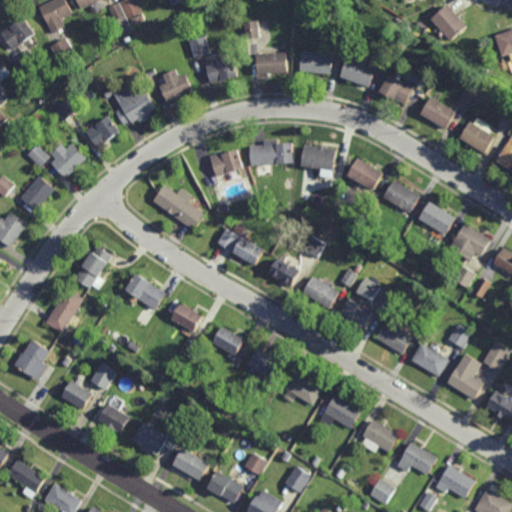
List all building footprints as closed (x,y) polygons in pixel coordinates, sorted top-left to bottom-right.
[(52,33),(39,7),(53,0),(65,0),(72,13),(61,19),(65,26),(52,33)] [(110,0),(112,4),(107,6),(106,5),(101,8),(98,2),(101,0),(98,0),(82,8),(77,0),(110,0)] [(129,18),(121,2),(125,0),(138,0),(144,11),(129,18)] [(119,35),(112,22),(117,20),(110,7),(120,2),(133,28),(119,35)] [(466,26),(450,41),(444,34),(441,36),(435,30),(438,27),(430,19),(447,4),(466,26)] [(135,25),(131,18),(143,13),(146,20),(135,25)] [(13,49),(3,34),(20,22),(19,21),(24,18),(35,34),(22,43),(13,49)] [(247,39),(245,22),(258,21),(260,37),(247,39)] [(421,30),(415,25),(417,21),(424,25),(421,30)] [(511,53),(503,56),(496,36),(511,30),(511,53)] [(127,43),(124,38),(130,35),(133,40),(127,43)] [(195,58),(191,40),(207,36),(211,53),(195,58)] [(60,61),(51,47),(66,38),(75,52),(60,61)] [(24,76),(14,63),(19,59),(18,57),(29,50),(32,53),(27,57),(35,68),(24,76)] [(332,74),(301,72),(303,52),(334,54),(332,74)] [(275,74),(264,75),(264,74),(258,74),(258,55),(288,53),(288,73),(275,73),(275,74)] [(239,77),(223,81),(223,80),(213,83),(207,64),(219,60),(220,62),(234,58),(239,77)] [(368,87),(353,82),(354,81),(342,77),(349,58),(354,60),(353,62),(374,69),(368,87)] [(181,77),(187,74),(194,91),(169,102),(161,86),(168,83),(165,75),(177,69),(181,77)] [(402,83),(403,82),(413,87),(404,105),(393,99),(393,100),(385,97),(378,92),(387,75),(402,83)] [(0,105),(0,106),(10,95),(0,86),(0,105)] [(107,97),(104,91),(111,87),(114,93),(107,97)] [(142,123),(139,119),(133,123),(131,120),(124,124),(117,112),(123,108),(122,105),(147,90),(157,108),(151,112),(154,116),(142,123)] [(467,109),(457,103),(465,90),(475,96),(467,109)] [(445,129),(420,114),(431,97),(455,112),(445,129)] [(64,121),(55,110),(68,99),(77,110),(64,121)] [(511,124),(506,121),(500,116),(508,103),(511,105),(511,124)] [(0,127),(0,111),(8,119),(0,127)] [(99,148),(88,132),(97,124),(98,125),(109,117),(120,132),(99,148)] [(7,130),(4,126),(8,122),(12,125),(7,130)] [(484,154),(460,139),(470,122),(495,137),(484,154)] [(511,169),(510,171),(496,162),(511,136),(511,169)] [(279,144),(294,144),(294,164),(279,164),(252,165),(252,145),(266,145),(266,141),(279,141),(279,144)] [(86,159),(66,178),(52,163),(57,159),(52,154),(62,144),(67,149),(72,144),(86,159)] [(51,157),(41,168),(28,155),(38,145),(51,157)] [(328,149),(338,151),(335,171),(304,166),(307,146),(320,148),(320,145),(329,147),(328,149)] [(246,169),(218,177),(212,156),(224,152),(225,154),(240,150),(246,169)] [(372,192),(347,177),(357,159),(383,175),(372,192)] [(5,197),(0,192),(0,180),(4,176),(15,185),(5,197)] [(36,212),(21,199),(39,177),(55,190),(36,212)] [(410,214),(383,199),(393,181),(419,196),(410,214)] [(178,194),(183,188),(195,196),(190,202),(207,214),(195,230),(155,201),(166,186),(178,194)] [(445,236),(418,220),(428,203),(455,219),(445,236)] [(221,213),(219,206),(229,204),(230,210),(221,213)] [(27,224),(11,248),(0,239),(0,223),(3,219),(5,221),(11,213),(27,224)] [(481,258),(475,255),(470,262),(449,250),(454,241),(455,241),(465,225),(491,241),(481,258)] [(245,239),(266,251),(257,267),(235,254),(242,243),(239,241),(233,252),(219,243),(228,228),(242,237),(241,237),(245,239)] [(319,259),(313,255),(312,256),(308,254),(309,253),(306,251),(314,237),(327,244),(319,259)] [(112,256),(107,262),(108,263),(91,290),(76,280),(84,268),(83,267),(92,253),(94,253),(98,247),(112,256)] [(511,253),(511,276),(494,265),(504,249),(511,253)] [(293,288),(273,276),(282,260),(303,273),(293,288)] [(429,273),(424,270),(427,265),(432,268),(429,273)] [(467,290),(453,282),(462,267),(476,276),(467,290)] [(349,288),(340,282),(348,271),(357,276),(349,288)] [(156,310),(127,291),(138,274),(167,293),(156,310)] [(330,307),(324,303),(323,305),(305,294),(315,278),(339,293),(330,307)] [(392,292),(386,288),(391,279),(397,283),(392,292)] [(484,296),(476,292),(483,279),(491,284),(484,296)] [(379,289),(376,295),(373,293),(370,299),(358,291),(365,280),(379,289)] [(77,312),(75,311),(63,331),(46,321),(51,312),(53,313),(68,289),(85,300),(77,312)] [(369,300),(366,305),(376,311),(365,329),(338,312),(348,295),(353,298),(356,293),(369,300)] [(196,312),(198,310),(204,313),(195,329),(173,316),(176,312),(177,313),(182,304),(196,312)] [(402,351),(375,335),(386,318),(404,329),(412,335),(402,351)] [(463,345),(448,336),(457,321),(472,330),(463,345)] [(489,330),(482,326),(485,321),(492,326),(489,330)] [(236,352),(214,339),(224,324),(245,337),(236,352)] [(39,378),(16,363),(32,336),(51,348),(44,360),(49,363),(39,378)] [(511,348),(499,369),(483,359),(496,338),(511,348)] [(137,351),(128,345),(131,340),(141,346),(137,351)] [(449,357),(439,374),(411,357),(422,340),(449,357)] [(275,377),(250,362),(260,345),(285,361),(275,377)] [(475,397),(447,380),(465,350),(482,360),(473,374),(485,381),(475,397)] [(68,365),(63,361),(67,354),(73,358),(68,365)] [(107,389),(92,380),(103,361),(118,370),(107,389)] [(179,370),(174,367),(178,361),(182,363),(179,370)] [(314,402),(287,386),(297,369),(325,385),(314,402)] [(85,408),(63,395),(67,385),(72,379),(95,392),(85,408)] [(511,411),(509,417),(487,404),(497,388),(511,397),(511,411)] [(350,426),(326,411),(328,408),(325,406),(327,400),(333,393),(360,409),(350,426)] [(122,431),(101,418),(110,402),(131,415),(122,431)] [(389,450),(379,444),(375,451),(361,442),(365,436),(362,434),(372,417),(399,433),(389,450)] [(178,442),(169,437),(159,454),(134,438),(145,421),(168,435),(178,419),(187,425),(178,442)] [(427,473),(411,464),(407,470),(397,464),(411,440),(412,440),(437,456),(427,473)] [(0,466),(0,445),(10,452),(0,466)] [(201,479),(175,463),(185,446),(211,462),(201,479)] [(288,458),(283,456),(286,448),(292,451),(288,458)] [(261,473),(246,465),(254,450),(269,458),(261,473)] [(318,463),(314,460),(318,454),(322,456),(318,463)] [(37,492),(10,473),(20,458),(47,477),(37,492)] [(302,489),(287,480),(298,463),(313,472),(302,489)] [(466,496),(449,486),(446,491),(436,486),(449,464),(476,479),(466,496)] [(235,501),(210,485),(220,468),(245,484),(235,501)] [(385,503),(370,493),(380,477),(395,487),(385,503)] [(75,511),(66,511),(46,499),(56,482),(83,499),(75,511)] [(511,506),(508,511),(490,511),(477,504),(488,487),(511,501),(511,506)] [(284,500),(276,511),(254,511),(249,509),(259,493),(261,494),(265,488),(284,500)] [(430,510),(420,504),(429,490),(438,496),(430,510)] [(44,511),(38,507),(41,502),(47,506),(44,511)]
